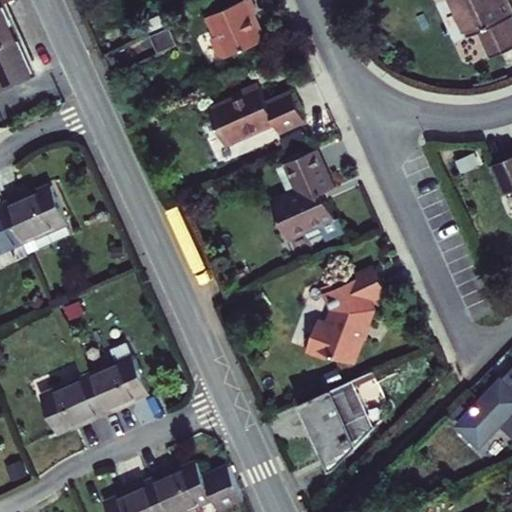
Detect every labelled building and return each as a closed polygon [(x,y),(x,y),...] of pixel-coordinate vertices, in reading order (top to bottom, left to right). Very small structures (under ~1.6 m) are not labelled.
[(0,0),(0,86),(34,71),(17,35),(1,0),(0,0)] [(254,0),(240,0),(211,13),(220,33),(215,36),(225,57),(267,37),(260,23),(256,13),(260,12),(254,0)] [(511,14),(505,0),(452,0),(468,34),(478,30),(482,39),(490,56),(511,45),(511,26),(509,19),(511,16),(511,14)] [(149,33),(157,51),(176,42),(168,24),(149,33)] [(264,82),(214,105),(230,141),(279,119),(283,129),(310,116),(296,86),(271,98),(268,91),(264,82)] [(319,145),(287,159),(299,187),(273,198),(289,235),(305,227),(309,236),(322,230),(326,238),(347,229),(340,214),(337,216),(327,195),(325,189),(336,184),(319,145)] [(511,154),(492,164),(504,189),(511,185),(511,154)] [(16,193),(3,199),(20,238),(65,218),(51,184),(33,191),(19,198),(16,193)] [(0,246),(20,238),(3,199),(0,200),(0,246)] [(65,218),(20,238),(25,250),(25,251),(71,230),(65,218)] [(20,238),(0,246),(0,260),(25,250),(20,238)] [(345,275),(327,284),(336,306),(331,320),(321,317),(317,327),(310,345),(329,352),(329,349),(355,358),(375,306),(374,301),(390,294),(384,279),(378,266),(348,279),(345,275)] [(115,360),(86,373),(104,413),(118,407),(116,402),(131,395),(146,388),(125,339),(109,346),(115,360)] [(511,366),(492,390),(462,423),(462,434),(474,444),(485,443),(495,432),(506,442),(511,441),(511,366)] [(104,413),(86,373),(40,394),(56,429),(75,421),(88,415),(90,420),(104,413)] [(351,378),(299,402),(316,438),(329,468),(334,466),(373,426),(351,378)] [(148,475),(164,511),(170,511),(211,494),(217,507),(243,496),(228,462),(202,473),(195,459),(176,468),(163,474),(161,469),(148,475)] [(164,511),(148,475),(134,481),(135,485),(118,493),(104,499),(109,511),(164,511)]
